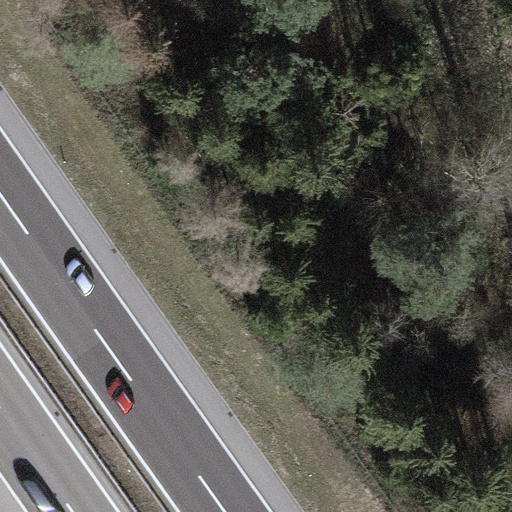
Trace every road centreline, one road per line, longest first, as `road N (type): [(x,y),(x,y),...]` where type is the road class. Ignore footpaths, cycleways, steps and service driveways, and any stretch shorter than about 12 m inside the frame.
road 1 (motorway): [(229,511),(0,188)]
road 2 (motorway): [(0,405),(75,511)]
